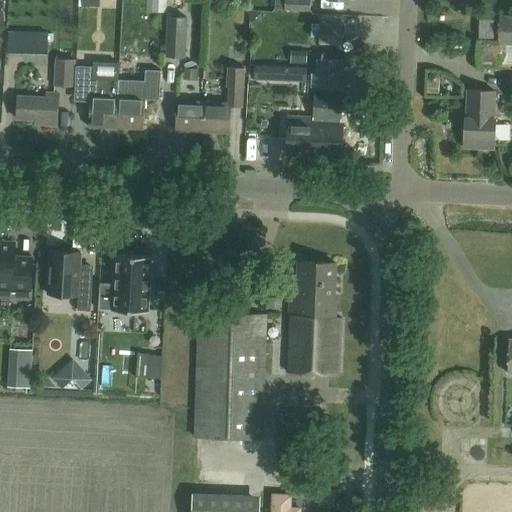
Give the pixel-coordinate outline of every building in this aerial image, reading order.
[(171,0),(157,0),(155,14),(171,17),(174,0),(171,0)] [(309,0),(274,0),(274,9),(309,10),(309,0)] [(477,37),(476,58),(479,58),(478,67),(497,68),(498,45),(499,45),(499,44),(511,43),(511,14),(500,14),(499,38),(493,38),(493,37),(480,37),(477,37)] [(480,20),(480,37),(493,37),(494,20),(480,20)] [(322,22),(321,43),(343,44),(344,24),(322,22)] [(292,64),(307,65),(307,50),(292,50),(292,64)] [(74,86),(76,59),(56,58),(54,85),(74,86)] [(312,88),(318,88),(356,90),(357,61),(318,60),(317,75),(312,75),(312,88)] [(101,74),(118,73),(118,62),(100,63),(101,74)] [(233,99),(248,101),(252,65),(237,63),(233,99)] [(116,128),(119,79),(93,78),(93,66),(76,65),(74,95),(90,96),(88,126),(116,128)] [(307,77),(308,66),(291,65),(290,76),(307,77)] [(119,79),(116,128),(143,129),(145,99),(159,100),(161,71),(146,70),(145,81),(119,79)] [(169,96),(177,97),(179,76),(171,75),(169,96)] [(468,89),(467,117),(464,117),(464,139),(463,148),(494,150),(494,140),(496,90),(468,89)] [(45,120),(45,125),(57,125),(59,93),(46,92),(46,97),(18,96),(17,118),(45,120)] [(314,95),(313,117),(315,117),(313,155),(340,157),(342,123),(341,123),(342,96),(314,95)] [(203,132),(204,101),(177,100),(176,131),(203,132)] [(204,101),(203,132),(230,133),(231,103),(204,101)] [(375,121),(374,109),(357,111),(358,122),(375,121)] [(315,117),(313,117),(288,116),(286,154),(313,155),(315,117)] [(268,163),(267,142),(251,143),(252,163),(268,163)] [(1,240),(0,239),(0,296),(30,298),(32,258),(31,258),(30,265),(13,264),(14,242),(1,242),(1,240)] [(78,285),(79,263),(79,252),(70,251),(70,248),(58,248),(57,251),(48,250),(46,293),(77,295),(76,309),(88,310),(89,286),(78,285)] [(100,282),(98,309),(148,312),(151,256),(115,254),(114,283),(100,282)] [(336,263),(298,261),(297,292),(290,292),(287,370),(340,372),(342,317),(336,316),(337,299),(334,299),(336,263)] [(275,306),(276,285),(259,284),(258,305),(275,306)] [(199,312),(195,436),(263,438),(267,314),(199,312)] [(18,359),(32,360),(32,350),(19,349),(18,359)] [(148,353),(138,352),(137,377),(146,377),(146,376),(148,355),(148,353)] [(472,417),(480,400),(464,392),(456,409),(472,417)] [(324,450),(326,414),(279,412),(277,446),(324,450)] [(192,492),(191,511),(259,511),(260,495),(192,492)] [(289,508),(290,495),(273,494),(272,511),(299,511),(299,508),(289,508)]
